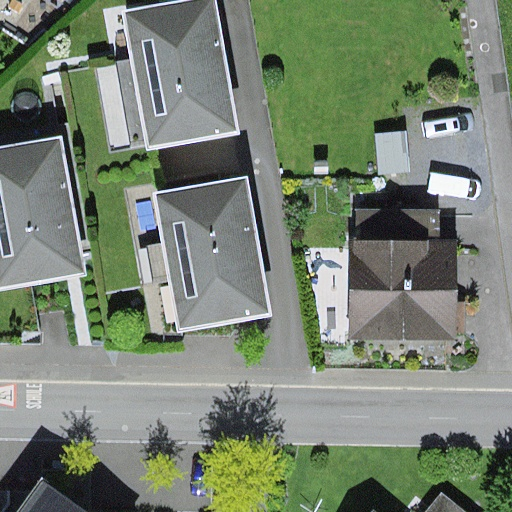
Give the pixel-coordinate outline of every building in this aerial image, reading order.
[(224,6),(140,21),(162,149),(246,135),(224,6)] [(0,276),(1,276),(2,286),(85,274),(66,140),(0,149),(0,276)] [(251,194),(166,208),(186,333),(272,319),(251,194)] [(439,224),(360,224),(360,336),(461,336),(461,257),(439,257),(439,224)] [(87,511),(39,478),(14,511),(87,511)] [(453,511),(440,501),(430,511),(453,511)]
